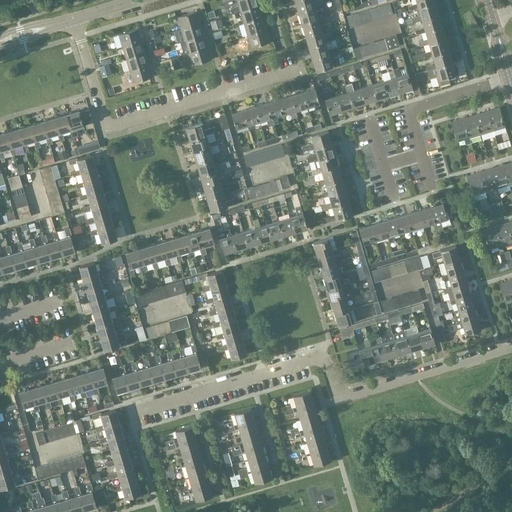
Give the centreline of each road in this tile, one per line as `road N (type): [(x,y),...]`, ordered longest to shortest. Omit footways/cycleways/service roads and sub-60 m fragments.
road 1 (residential): [(140,413),(323,357),(337,402),(511,346)]
road 2 (residential): [(74,20),(107,130),(301,69)]
